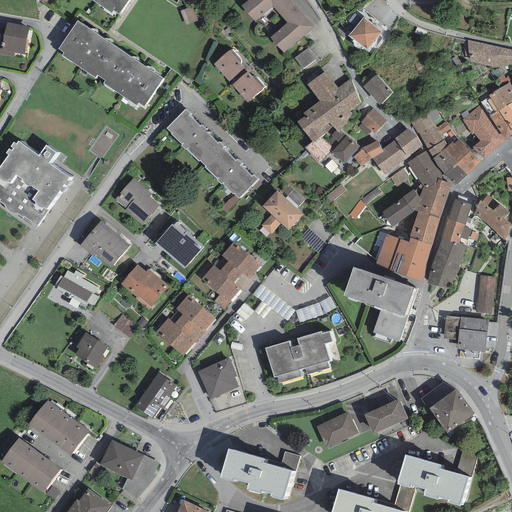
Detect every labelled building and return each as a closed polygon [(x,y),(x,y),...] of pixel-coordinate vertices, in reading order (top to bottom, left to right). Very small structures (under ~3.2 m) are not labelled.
[(128,0),(91,0),(111,13),(113,11),(119,14),(128,0)] [(314,27),(289,0),(248,0),(242,6),(255,22),(273,6),(287,23),(270,37),(284,53),(314,27)] [(188,26),(199,24),(196,9),(184,12),(188,26)] [(381,32),(363,17),(348,36),(366,51),(381,32)] [(163,79),(78,21),(58,49),(64,53),(62,55),(95,78),(97,75),(105,80),(103,83),(136,106),(138,103),(144,107),(163,79)] [(29,27),(6,23),(5,29),(2,50),(14,52),(24,54),(29,27)] [(5,29),(0,28),(0,54),(13,57),(14,52),(2,50),(5,29)] [(480,43),(468,40),(468,50),(471,62),(495,68),(499,47),(480,43)] [(510,49),(499,47),(495,68),(507,66),(508,65),(510,49)] [(229,51),(214,64),(229,81),(244,68),(240,63),(241,62),(240,61),(240,60),(232,49),(229,51)] [(307,49),(294,58),(302,69),(315,59),(307,49)] [(251,76),(248,72),(232,85),(247,103),(263,89),(262,89),(265,87),(257,78),(256,77),(255,76),(253,76),(251,76)] [(326,72),(307,84),(319,101),(303,113),(305,116),(297,121),(311,142),(313,143),(320,137),(333,127),(336,130),(339,134),(341,131),(352,114),(350,112),(360,104),(351,78),(337,88),(326,72)] [(376,74),(363,86),(380,105),(393,93),(376,74)] [(481,102),(482,103),(490,116),(499,111),(511,102),(511,86),(510,82),(489,96),(489,97),(481,102)] [(511,102),(499,111),(511,130),(511,102)] [(482,103),(463,120),(472,135),(474,133),(480,141),(472,147),(484,159),(494,150),(507,141),(506,140),(505,140),(490,116),(482,103)] [(190,114),(185,109),(167,128),(172,133),(171,134),(182,144),(181,146),(185,150),(186,149),(199,161),(205,166),(204,167),(217,179),(216,180),(221,184),(222,183),(233,194),(233,193),(239,199),(257,180),(252,175),(251,176),(239,165),(241,163),(236,159),(235,161),(222,148),(224,146),(219,142),(217,144),(204,130),(205,129),(201,125),(200,126),(188,115),(190,114)] [(386,120),(372,109),(361,122),(362,123),(358,127),(368,135),(371,131),(375,134),(386,120)] [(511,134),(511,130),(499,111),(490,116),(505,140),(506,140),(511,134)] [(427,112),(410,120),(417,134),(419,133),(433,158),(444,149),(448,146),(441,135),(436,128),(433,124),(427,112)] [(446,122),(436,128),(441,135),(450,129),(446,122)] [(408,128),(395,138),(396,140),(382,149),(383,152),(372,158),(385,175),(411,156),(410,155),(422,146),(408,128)] [(359,146),(346,135),(341,131),(339,134),(336,130),(331,136),(332,137),(327,143),(333,148),(331,150),(332,151),(331,153),(344,164),(359,146)] [(327,143),(320,137),(313,143),(311,142),(304,148),(319,163),(331,150),(333,148),(327,143)] [(452,142),(448,146),(444,149),(467,175),(480,162),(458,139),(453,144),(452,142)] [(382,149),(377,141),(362,148),(359,150),(360,150),(353,157),(361,167),(372,158),(383,152),(382,149)] [(55,152),(45,145),(38,156),(18,142),(17,144),(13,142),(10,147),(13,149),(12,151),(9,149),(6,153),(8,155),(0,166),(0,201),(4,204),(5,207),(5,208),(7,211),(9,212),(12,214),(15,214),(17,213),(22,218),(23,216),(38,226),(69,177),(48,163),(55,152)] [(456,185),(467,175),(444,149),(433,158),(433,159),(444,174),(456,185)] [(425,151),(407,163),(423,187),(425,189),(436,184),(438,179),(442,180),(440,173),(425,151)] [(133,178),(115,199),(126,209),(125,210),(142,225),(159,206),(149,197),(151,194),(133,178)] [(425,189),(423,187),(419,197),(421,199),(414,210),(417,212),(440,219),(452,184),(442,180),(438,179),(436,184),(425,189)] [(419,197),(414,189),(381,212),(392,227),(413,212),(414,210),(421,199),(419,197)] [(277,190),(262,206),(271,215),(261,225),(271,234),(281,224),(288,231),(303,214),(296,208),(285,198),(277,190)] [(304,200),(293,190),(287,196),(298,206),(304,200)] [(474,213),(483,221),(493,211),(487,206),(493,198),(487,195),(481,201),(480,200),(474,213)] [(298,206),(287,196),(285,198),(296,208),(298,206)] [(471,204),(454,199),(448,219),(465,224),(471,204)] [(493,211),(483,221),(494,230),(504,241),(510,224),(503,219),(509,213),(500,203),(493,211)] [(440,219),(417,212),(409,237),(410,238),(431,244),(440,219)] [(448,219),(447,218),(441,239),(459,244),(460,238),(467,241),(471,229),(464,227),(465,224),(448,219)] [(101,221),(80,246),(93,257),(95,254),(111,268),(130,245),(101,221)] [(172,224),(155,243),(184,269),(204,246),(176,222),(173,225),(172,224)] [(326,243),(309,228),(300,238),(317,253),(326,243)] [(409,242),(386,235),(376,264),(390,269),(389,270),(424,282),(424,270),(431,244),(410,238),(409,242)] [(459,244),(441,239),(432,263),(427,282),(449,290),(457,274),(466,246),(459,244)] [(260,265),(233,242),(221,255),(223,257),(220,261),(245,283),(260,265)] [(229,303),(245,283),(220,261),(215,266),(213,265),(201,279),(219,295),(214,302),(224,310),(229,303)] [(137,265),(121,284),(138,299),(139,297),(151,308),(169,287),(148,269),(146,272),(137,265)] [(413,289),(353,268),(343,296),(381,309),(373,332),(399,341),(407,317),(404,316),(413,289)] [(73,274),(67,271),(63,277),(60,276),(55,285),(57,286),(56,288),(62,292),(61,294),(70,299),(71,297),(86,305),(87,303),(92,306),(98,296),(93,293),(96,287),(81,278),(83,275),(75,271),(73,274)] [(496,277),(480,276),(476,313),(492,314),(496,277)] [(295,311),(260,284),(253,294),(262,301),(272,309),(287,321),(295,311)] [(215,319),(188,295),(176,309),(178,310),(174,314),(199,336),(215,319)] [(336,308),(330,297),(320,303),(326,313),(336,308)] [(264,319),(272,309),(262,301),(254,311),(264,319)] [(253,311),(244,303),(236,312),(245,320),(253,311)] [(319,303),(296,311),(299,323),(323,315),(319,303)] [(138,327),(121,314),(113,325),(130,338),(138,327)] [(183,356),(199,336),(174,314),(170,320),(168,318),(156,332),(183,356)] [(459,317),(446,316),(443,338),(457,340),(459,317)] [(148,322),(142,317),(136,323),(142,329),(148,322)] [(488,320),(459,317),(457,340),(456,349),(485,352),(488,320)] [(289,341),(265,348),(273,378),(277,377),(279,383),(301,376),(299,369),(305,368),(307,375),(330,368),(328,361),(330,360),(325,344),(332,342),(329,331),(321,333),(321,331),(297,338),(299,345),(291,347),(289,341)] [(107,347),(85,332),(76,347),(79,349),(74,355),(96,369),(104,356),(102,355),(107,347)] [(243,345),(231,342),(230,348),(241,351),(243,345)] [(228,357),(197,371),(210,400),(239,387),(234,377),(237,376),(228,357)] [(176,385),(158,373),(134,406),(153,419),(161,407),(163,409),(171,398),(168,396),(176,385)] [(457,389),(429,408),(447,434),(475,414),(457,389)] [(399,399),(364,414),(373,434),(408,419),(399,399)] [(29,425),(42,435),(60,410),(46,400),(29,425)] [(60,410),(42,435),(58,446),(76,422),(60,410)] [(348,412),(316,427),(326,449),(358,434),(348,412)] [(76,422),(58,446),(71,455),(89,431),(76,422)] [(1,462),(15,472),(33,448),(19,438),(1,462)] [(144,456),(111,440),(99,465),(127,478),(132,480),(144,456)] [(479,451),(463,447),(455,474),(468,477),(471,478),(479,451)] [(33,448),(15,472),(31,484),(48,459),(33,448)] [(263,459),(228,449),(220,478),(232,481),(233,478),(248,483),(246,489),(260,493),(261,490),(271,493),(270,497),(282,501),(290,471),(262,463),(263,459)] [(300,456),(285,452),(281,464),(263,459),(262,463),(290,471),(296,473),(300,456)] [(441,465),(405,455),(396,484),(400,485),(410,488),(411,485),(416,486),(425,489),(423,496),(437,500),(438,496),(448,499),(447,502),(460,506),(468,477),(455,474),(440,469),(441,465)] [(159,463),(144,456),(132,480),(127,478),(122,488),(137,500),(157,475),(154,473),(159,463)] [(48,459),(31,484),(43,493),(61,469),(48,459)] [(403,511),(408,511),(416,486),(411,485),(410,488),(400,485),(394,505),(374,499),(372,504),(401,511),(403,511)] [(76,499),(66,511),(106,511),(112,506),(88,488),(79,501),(76,499)] [(374,499),(338,489),(331,511),(401,511),(372,504),(374,499)] [(208,511),(182,500),(176,511),(208,511)]
